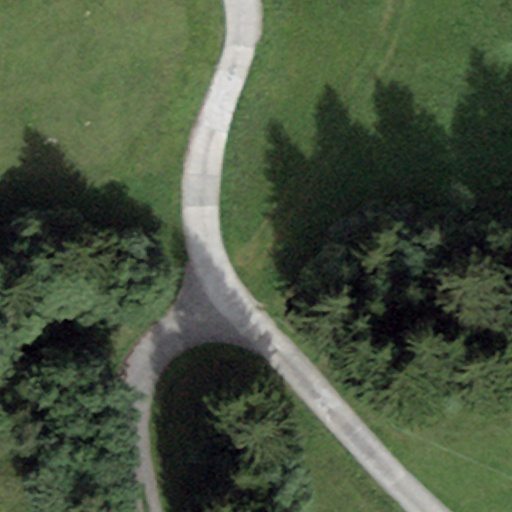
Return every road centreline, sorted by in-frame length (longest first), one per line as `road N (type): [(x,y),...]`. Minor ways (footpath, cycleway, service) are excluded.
road 1 (track): [(461,511),(229,293),(202,210),(257,32),(244,0)]
road 2 (track): [(169,511),(161,388),(229,293)]
